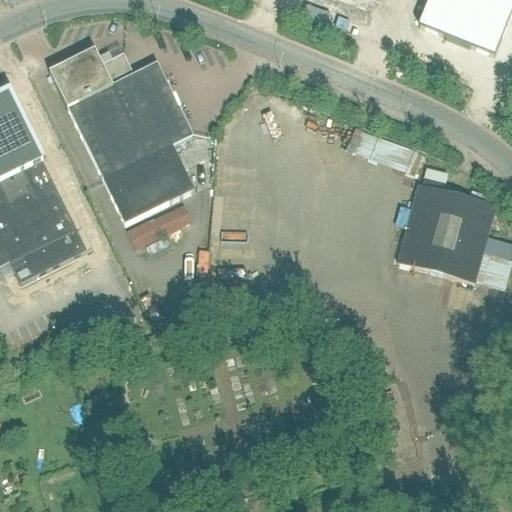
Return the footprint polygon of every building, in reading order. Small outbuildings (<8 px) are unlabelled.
[(337,0),(365,11),(369,0),(337,0)] [(511,0),(431,0),(418,33),(493,63),(511,15),(511,0)] [(172,152),(193,142),(156,68),(133,80),(123,58),(101,69),(94,55),(48,78),(124,230),(194,196),(172,152)] [(0,271),(9,268),(19,290),(86,257),(8,99),(0,103),(0,271)] [(356,165),(403,176),(408,155),(361,144),(356,165)] [(415,186),(443,191),(445,180),(417,175),(415,186)] [(397,269),(474,289),(494,212),(417,191),(397,269)] [(135,445),(136,455),(151,451),(148,442),(135,445)]
